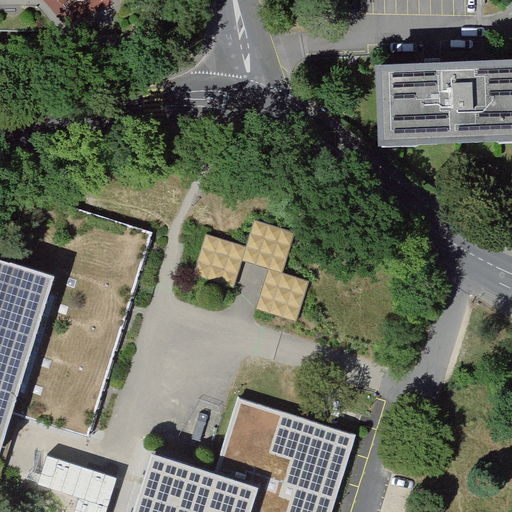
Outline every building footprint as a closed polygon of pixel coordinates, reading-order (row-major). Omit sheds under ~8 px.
[(511,76),(390,79),(392,151),(511,148),(511,76)] [(23,260),(72,274),(33,410),(88,424),(128,282),(141,238),(40,207),(23,260)] [(248,251),(244,264),(273,273),(287,277),(299,239),(256,226),(248,251)] [(208,238),(196,278),(235,291),(244,264),(248,251),(208,238)] [(0,448),(6,451),(21,455),(25,441),(33,410),(72,274),(23,260),(0,253),(0,448)] [(273,273),(260,315),(302,328),(315,286),(287,277),(273,273)] [(328,511),(354,429),(237,393),(214,466),(150,446),(128,511),(328,511)] [(105,511),(116,477),(46,455),(38,485),(78,499),(73,511),(105,511)]
